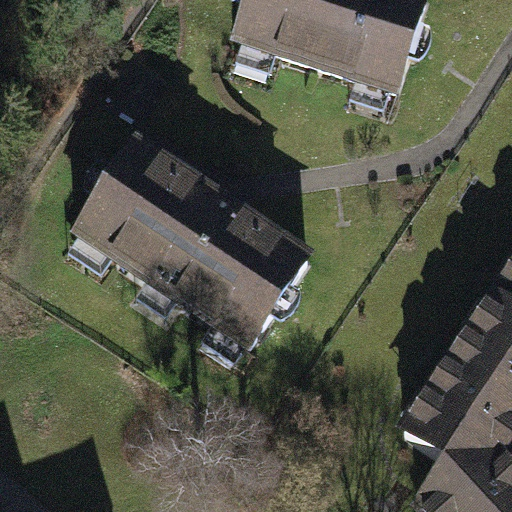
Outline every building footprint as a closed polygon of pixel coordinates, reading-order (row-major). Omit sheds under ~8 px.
[(412,0),(249,0),(235,45),(397,97),(427,5),(412,0)] [(134,150),(77,237),(251,353),(309,266),(134,150)] [(511,310),(511,283),(499,302),(511,310)] [(406,441),(443,466),(462,439),(504,467),(507,462),(511,455),(511,310),(499,302),(473,341),(470,338),(429,398),(433,401),(406,441)] [(511,511),(511,467),(507,462),(504,467),(462,439),(443,466),(446,468),(419,508),(423,511),(511,511)]
